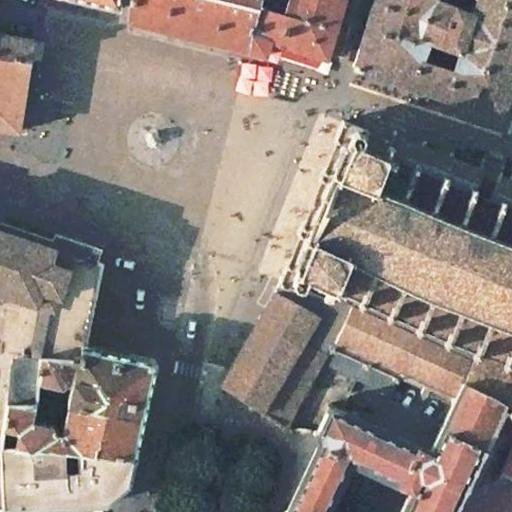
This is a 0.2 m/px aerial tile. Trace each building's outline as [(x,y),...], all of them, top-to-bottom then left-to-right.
[(79,0),(118,9),(118,0),(79,0)] [(131,0),(129,21),(247,51),(259,0),(131,0)] [(259,0),(247,51),(265,56),(271,39),(326,57),(341,7),(343,0),(259,0)] [(501,116),(511,86),(511,0),(476,0),(471,13),(447,2),(442,0),(373,0),(370,12),(354,67),(375,74),(423,90),(501,116)] [(0,33),(0,55),(30,60),(33,40),(0,33)] [(0,128),(19,131),(30,60),(0,55),(0,128)] [(287,262),(280,281),(340,324),(329,348),(397,381),(399,379),(421,389),(421,391),(452,403),(455,404),(466,386),(499,402),(498,407),(502,409),(511,412),(511,417),(511,419),(511,179),(511,180),(511,179),(511,170),(509,178),(501,175),(506,162),(503,161),(494,182),(480,176),(488,155),(484,153),(480,167),(453,157),(455,153),(451,151),(449,155),(425,146),(426,141),(423,140),(421,144),(397,135),(396,131),(392,132),(393,135),(392,141),(386,139),(382,149),(363,141),(367,129),(343,120),(335,139),(341,154),(338,162),(324,168),(320,178),(327,197),(320,214),(302,223),(298,233),(304,247),(301,255),(287,262)] [(40,302),(88,314),(100,261),(94,259),(98,247),(55,233),(53,239),(0,221),(0,508),(106,503),(129,484),(135,456),(0,445),(0,457),(0,458),(0,457),(0,298),(3,290),(40,302)] [(322,361),(329,348),(340,324),(280,281),(274,294),(272,293),(271,295),(274,296),(268,305),(267,304),(266,305),(267,306),(262,315),(261,315),(258,320),(259,320),(254,330),(253,329),(252,331),(253,332),(247,341),(246,341),(243,346),(244,347),(241,353),(240,353),(239,354),(239,355),(224,382),(221,389),(284,430),(322,361)] [(20,353),(38,354),(79,356),(81,343),(85,343),(91,314),(88,314),(40,302),(3,290),(0,298),(0,315),(6,317),(0,349),(0,366),(2,367),(0,380),(0,399),(8,400),(11,360),(11,357),(12,356),(14,354),(15,353),(17,353),(20,353)] [(33,418),(36,401),(8,400),(0,445),(135,456),(155,365),(155,364),(155,363),(155,362),(154,361),(154,360),(153,360),(152,359),(85,343),(81,343),(79,356),(38,354),(37,381),(70,388),(68,402),(62,430),(58,430),(54,422),(33,418)] [(391,395),(397,381),(329,348),(322,361),(391,395)] [(11,360),(8,400),(36,401),(37,381),(38,354),(20,353),(17,353),(15,353),(14,354),(12,356),(11,357),(11,360)] [(466,386),(455,404),(452,403),(429,450),(332,404),(317,434),(318,443),(287,509),(281,511),(455,511),(466,488),(486,447),(485,446),(502,409),(498,407),(499,402),(466,386)] [(511,450),(502,474),(511,478),(511,450)] [(502,474),(466,488),(468,493),(504,480),(502,474)]
